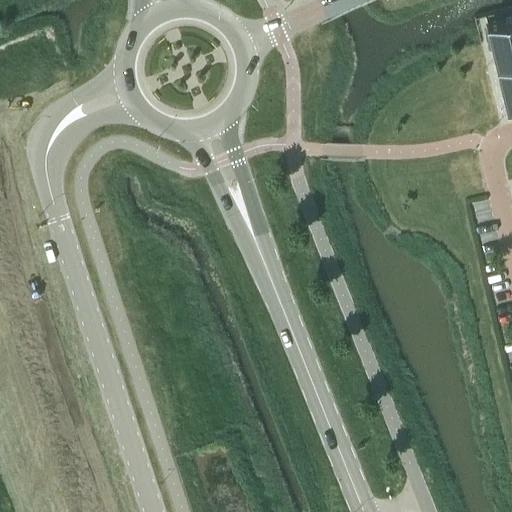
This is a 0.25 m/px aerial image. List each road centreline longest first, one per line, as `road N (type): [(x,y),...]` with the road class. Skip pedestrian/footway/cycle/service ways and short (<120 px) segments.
road 1 (unclassified): [(151,511),(44,173),(44,155),(66,119)]
road 2 (secondary): [(362,511),(244,216)]
road 3 (residential): [(511,132),(493,142),(489,156),(511,252)]
